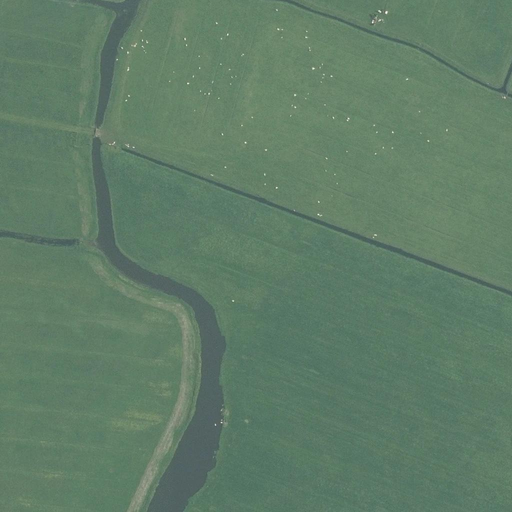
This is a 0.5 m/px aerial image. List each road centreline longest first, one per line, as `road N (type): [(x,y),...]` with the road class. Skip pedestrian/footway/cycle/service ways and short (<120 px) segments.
road 1 (track): [(110,137),(110,155),(511,302)]
road 2 (track): [(144,0),(110,137)]
